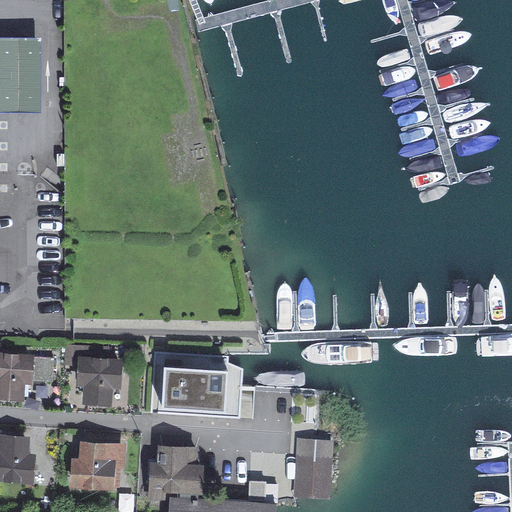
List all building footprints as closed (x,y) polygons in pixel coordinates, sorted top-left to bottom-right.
[(42,32),(0,32),(0,107),(42,107),(42,32)] [(228,356),(155,351),(151,413),(238,418),(242,369),(228,363),(228,356)] [(38,354),(0,352),(0,380),(1,380),(0,397),(28,398),(29,381),(37,381),(38,354)] [(127,359),(84,357),(82,385),(90,385),(89,402),(117,404),(118,386),(126,387),(127,359)] [(0,450),(0,478),(37,483),(40,455),(32,454),(33,438),(6,436),(4,451),(0,450)] [(335,438),(300,436),(297,494),(332,496),(335,438)] [(86,459),(75,458),(74,486),(120,488),(121,466),(126,466),(127,443),(86,441),(86,459)] [(166,461),(153,461),(152,489),(204,491),(206,462),(191,462),(192,444),(166,443),(166,461)] [(275,511),(276,503),(209,500),(170,498),(169,511),(134,511),(111,511),(275,511)]
